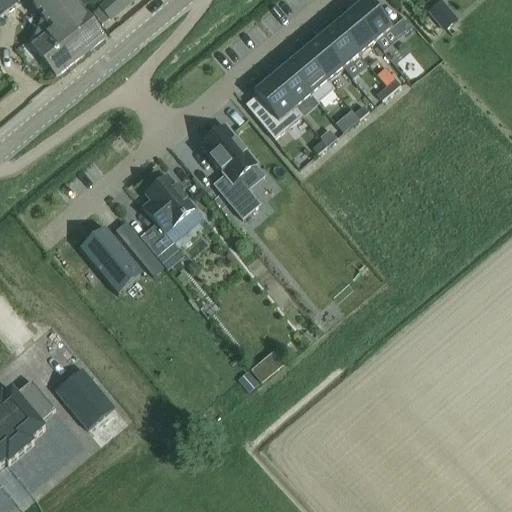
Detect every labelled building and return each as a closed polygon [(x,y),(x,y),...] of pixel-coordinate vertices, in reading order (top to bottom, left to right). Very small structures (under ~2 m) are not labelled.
[(56,78),(82,58),(81,57),(103,38),(73,0),(36,0),(57,28),(32,47),(56,78)] [(110,0),(99,9),(109,21),(133,0),(110,0)] [(367,1),(351,15),(376,44),(392,30),(367,1)] [(351,15),(335,28),(360,57),(376,44),(351,15)] [(405,19),(400,24),(408,34),(414,29),(405,19)] [(335,28),(319,42),(343,71),(360,57),(335,28)] [(319,42),(303,55),(328,84),(343,71),(319,42)] [(303,55),(286,69),(311,98),(318,106),(335,92),(328,84),(303,55)] [(286,69),(271,81),(296,111),(311,98),(286,69)] [(271,81),(254,96),(285,133),(303,119),(296,111),(271,81)] [(395,82),(386,90),(391,96),(400,88),(395,82)] [(386,90),(377,97),(382,104),(391,96),(386,90)] [(364,110),(355,117),(359,123),(368,115),(364,110)] [(343,120),(335,126),(343,136),(351,130),(343,120)] [(207,145),(202,149),(212,161),(210,163),(221,176),(223,174),(225,177),(213,188),(242,223),(261,207),(248,193),(239,181),(256,167),(225,130),(220,134),(218,132),(205,143),(207,145)] [(329,132),(319,140),(322,143),(327,149),(336,142),(329,132)] [(322,143),(312,151),(318,157),(327,149),(322,143)] [(151,204),(142,211),(155,227),(145,236),(161,256),(173,246),(172,245),(201,221),(195,213),(167,179),(145,197),(151,204)] [(162,268),(126,225),(117,232),(153,275),(162,268)] [(106,231),(80,252),(116,295),(141,274),(106,231)] [(82,372),(57,393),(88,430),(113,410),(82,372)] [(248,375),(239,383),(248,394),(258,387),(248,375)] [(0,472),(1,472),(3,475),(40,444),(37,441),(46,434),(41,428),(56,415),(55,414),(50,408),(34,388),(18,401),(13,395),(5,402),(2,399),(0,401),(0,472)]
